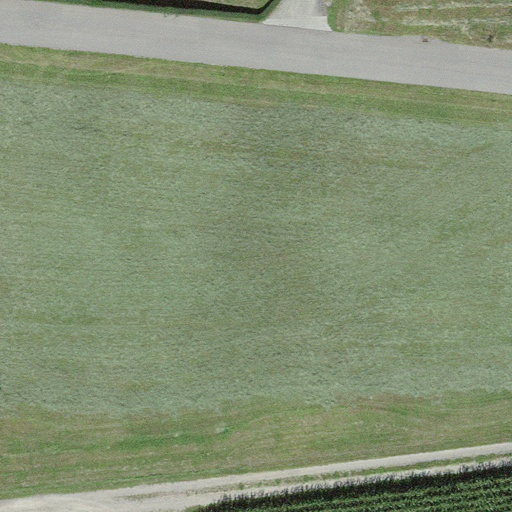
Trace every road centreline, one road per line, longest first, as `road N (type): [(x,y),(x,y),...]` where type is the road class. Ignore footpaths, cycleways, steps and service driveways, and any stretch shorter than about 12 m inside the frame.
road 1 (unclassified): [(511,78),(0,20)]
road 2 (track): [(110,511),(511,460)]
